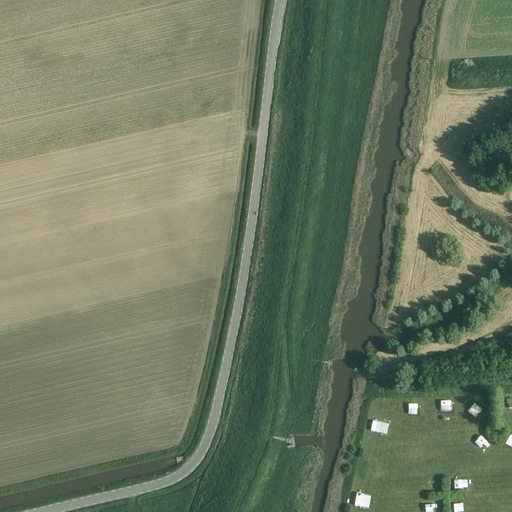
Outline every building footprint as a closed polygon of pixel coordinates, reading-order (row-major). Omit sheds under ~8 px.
[(479,403),(482,410),(492,406),(489,399),(479,403)] [(380,427),(392,429),(394,418),(382,416),(380,427)] [(387,457),(373,456),(372,467),(387,468),(387,457)] [(435,470),(435,480),(450,480),(450,471),(435,470)] [(432,497),(433,508),(446,507),(445,496),(432,497)]
